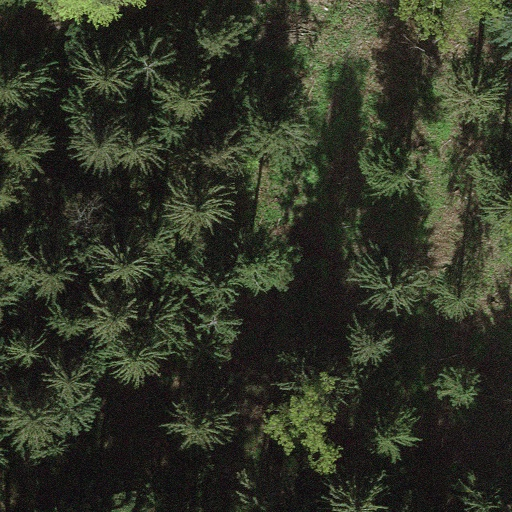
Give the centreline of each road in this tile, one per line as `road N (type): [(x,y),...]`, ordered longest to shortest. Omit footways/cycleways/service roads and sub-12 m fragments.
road 1 (track): [(511,1),(397,23),(289,0)]
road 2 (track): [(122,0),(0,31)]
